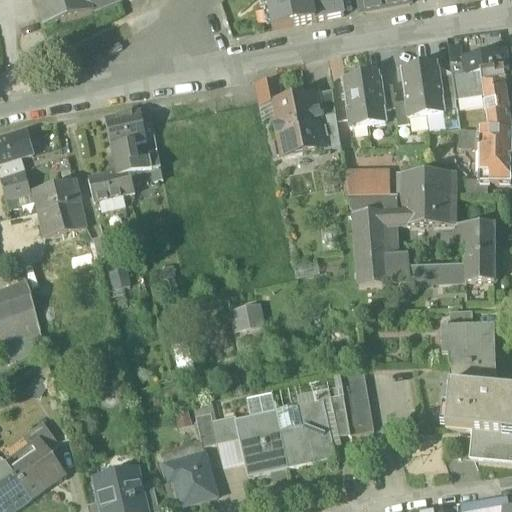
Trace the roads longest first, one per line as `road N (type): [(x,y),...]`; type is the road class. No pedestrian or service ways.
road 1 (residential): [(163,76),(511,18)]
road 2 (residential): [(0,110),(163,76)]
road 3 (residential): [(373,511),(511,494)]
